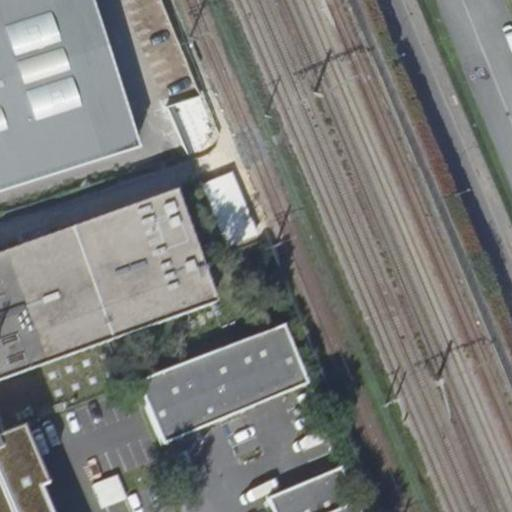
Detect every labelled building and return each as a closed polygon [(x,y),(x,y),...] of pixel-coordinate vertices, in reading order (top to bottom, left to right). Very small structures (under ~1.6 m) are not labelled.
[(0,0),(0,187),(135,143),(89,0),(0,0)] [(201,166),(224,156),(204,110),(182,120),(201,166)] [(0,255),(0,382),(207,307),(170,195),(0,255)] [(281,320),(134,380),(161,443),(306,381),(281,320)] [(53,511),(18,426),(0,434),(0,511),(53,511)] [(359,511),(341,465),(267,496),(273,511),(359,511)]
